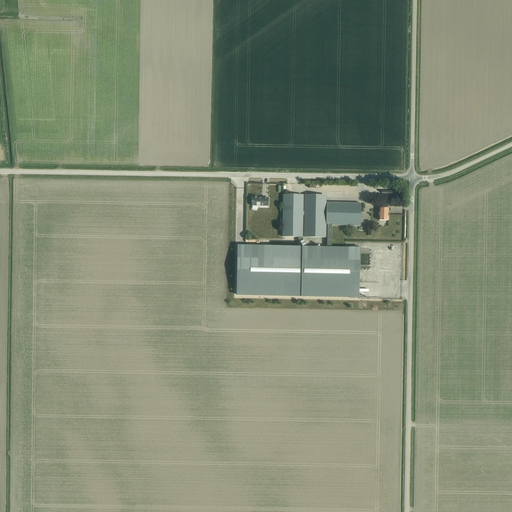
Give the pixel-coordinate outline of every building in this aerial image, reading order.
[(303,238),(303,195),(283,195),(282,237),(303,238)] [(305,195),(304,238),(326,238),(326,225),(327,225),(327,241),(327,248),(331,248),(331,241),(332,225),(360,226),(361,203),(326,203),(327,195),(316,195),(305,195)] [(252,197),(252,206),(268,206),(268,198),(258,198),(258,197),(252,197)] [(388,221),(388,208),(379,208),(379,221),(388,221)] [(359,299),(360,248),(331,248),(327,248),(238,246),(237,296),(359,299)]
